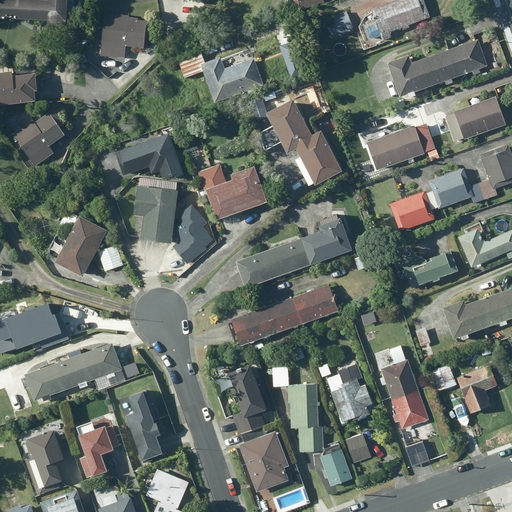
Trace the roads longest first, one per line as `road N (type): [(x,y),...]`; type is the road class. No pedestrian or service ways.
road 1 (residential): [(229,511),(163,310)]
road 2 (tertiary): [(511,465),(385,511)]
